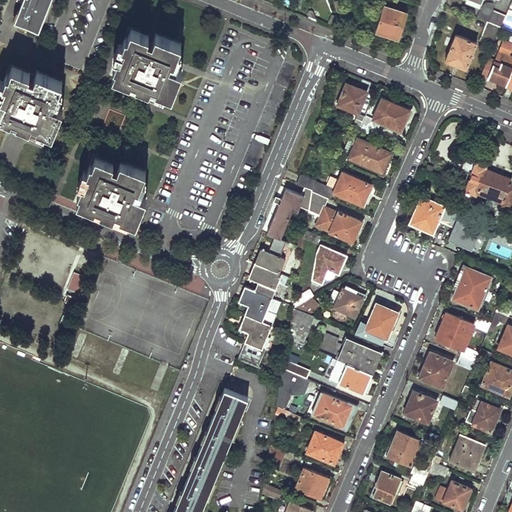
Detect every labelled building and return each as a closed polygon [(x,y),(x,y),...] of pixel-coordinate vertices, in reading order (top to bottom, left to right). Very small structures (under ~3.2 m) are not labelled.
[(22,0),(15,20),(38,30),(49,0),(22,0)] [(482,7),(478,17),(488,21),(500,27),(502,27),(507,15),(495,10),(494,3),(487,2),(482,7)] [(384,5),(376,30),(397,36),(405,11),(384,5)] [(488,21),(479,41),(492,47),(500,27),(488,21)] [(153,36),(128,27),(110,74),(148,89),(149,86),(172,95),(182,70),(171,66),(180,43),(166,37),(155,33),(153,36)] [(480,75),(506,85),(511,71),(511,31),(507,29),(493,62),(487,59),(480,75)] [(444,59),(465,67),(476,42),(455,33),(444,59)] [(36,71),(34,75),(10,65),(0,90),(0,115),(29,127),(30,125),(51,133),(62,108),(52,104),(62,81),(36,71)] [(339,105),(360,113),(368,92),(347,84),(339,105)] [(411,109),(383,97),(374,119),(367,116),(366,119),(360,131),(376,137),(382,123),(401,131),(411,109)] [(343,123),(325,115),(323,125),(340,132),(343,123)] [(359,116),(354,128),(360,131),(366,119),(359,116)] [(394,152),(359,137),(350,159),(385,174),(394,152)] [(336,152),(320,144),(318,152),(333,159),(336,152)] [(118,165),(93,154),(74,201),(113,217),(114,214),(136,223),(146,198),(136,194),(145,171),(141,169),(120,161),(118,165)] [(511,209),(511,178),(482,167),(483,165),(476,162),(465,192),(473,195),(474,193),(507,205),(507,207),(511,209)] [(363,208),(373,186),(343,172),(336,189),(314,179),(312,190),(312,192),(314,193),(329,200),(331,201),(334,194),(363,208)] [(300,173),(296,183),(304,187),(312,190),(314,179),(300,173)] [(305,196),(300,207),(309,211),(312,192),(312,190),(304,187),(301,194),(305,196)] [(275,236),(280,238),(292,210),(298,212),(300,207),(305,196),(301,194),(286,188),(267,233),(275,236)] [(326,207),(329,200),(314,193),(311,211),(321,215),(316,226),(353,243),(362,222),(339,211),(339,213),(326,207)] [(468,216),(422,196),(410,223),(434,233),(439,220),(462,230),(468,216)] [(304,237),(321,244),(324,237),(306,229),(304,237)] [(255,262),(280,272),(286,258),(281,255),(287,241),(280,238),(275,236),(268,250),(261,248),(255,262)] [(348,255),(322,244),(319,252),(314,278),(324,282),(327,275),(329,277),(333,277),(335,275),(336,271),(340,273),(348,255)] [(255,290),(272,297),(282,273),(280,272),(255,262),(249,277),(258,281),(255,290)] [(478,309),(491,277),(468,267),(463,281),(460,280),(453,298),(478,309)] [(73,270),(67,288),(81,292),(86,275),(73,270)] [(245,313),(262,320),(272,297),(255,290),(246,286),(240,301),(249,305),(245,313)] [(366,294),(358,290),(357,294),(344,287),(341,293),(334,290),(331,297),(338,300),(335,307),(356,316),(366,294)] [(309,288),(295,296),(293,305),(313,295),(309,288)] [(400,311),(378,302),(366,329),(388,338),(400,311)] [(496,311),(508,316),(511,308),(500,303),(496,311)] [(312,315),(293,306),(288,336),(309,345),(310,342),(307,341),(307,339),(303,336),(312,315)] [(65,307),(60,321),(69,324),(74,310),(65,307)] [(332,316),(343,321),(347,313),(336,308),(332,316)] [(491,323),(489,329),(494,331),(499,320),(505,323),(508,316),(496,311),(491,323)] [(473,327),(487,333),(489,329),(491,323),(477,317),(474,323),(447,312),(436,337),(463,349),(461,355),(475,361),(477,356),(479,351),(465,345),(473,327)] [(238,358),(260,367),(267,351),(262,349),(273,325),(262,320),(245,313),(239,328),(249,333),(238,358)] [(511,324),(509,323),(499,347),(511,352),(511,324)] [(321,332),(317,342),(339,351),(343,342),(321,332)] [(348,338),(339,358),(374,373),(382,353),(348,338)] [(481,385),(509,397),(511,388),(511,369),(501,365),(504,358),(481,348),(479,351),(477,356),(490,361),(481,385)] [(453,361),(430,351),(419,377),(443,386),(453,361)] [(475,361),(461,355),(457,363),(472,369),(475,361)] [(312,368),(285,357),(283,367),(307,378),(312,368)] [(374,373),(339,358),(330,378),(365,393),(374,373)] [(283,367),(277,405),(285,408),(291,394),(305,393),(311,379),(307,378),(283,367)] [(462,394),(475,399),(479,390),(465,385),(462,394)] [(224,387),(172,511),(199,511),(247,397),(224,387)] [(436,400),(414,390),(403,416),(414,421),(416,416),(427,421),(436,400)] [(357,406),(324,391),(315,412),(348,427),(357,406)] [(444,394),(441,402),(455,408),(459,400),(444,394)] [(501,408),(482,400),(472,423),(491,431),(501,408)] [(277,405),(276,414),(299,423),(302,415),(285,408),(277,405)] [(344,441),(316,429),(307,450),(333,461),(337,450),(340,451),(344,441)] [(422,439),(397,429),(387,454),(411,464),(422,439)] [(442,440),(428,434),(425,441),(439,447),(442,440)] [(449,460),(474,470),(485,444),(460,434),(449,460)] [(285,451),(270,444),(269,453),(282,459),(285,451)] [(433,460),(429,471),(445,478),(449,467),(433,460)] [(426,479),(429,471),(415,465),(412,473),(413,473),(426,479)] [(330,477),(305,466),(296,487),(321,498),(330,477)] [(401,478),(381,469),(378,477),(380,478),(373,494),(390,502),(401,478)] [(426,479),(413,473),(410,482),(422,487),(426,479)] [(452,478),(443,500),(462,508),(471,487),(452,478)] [(279,497),(282,489),(264,482),(263,491),(279,497)] [(413,509),(418,511),(427,511),(431,505),(417,499),(413,509)] [(315,511),(316,510),(291,500),(286,511),(315,511)]
